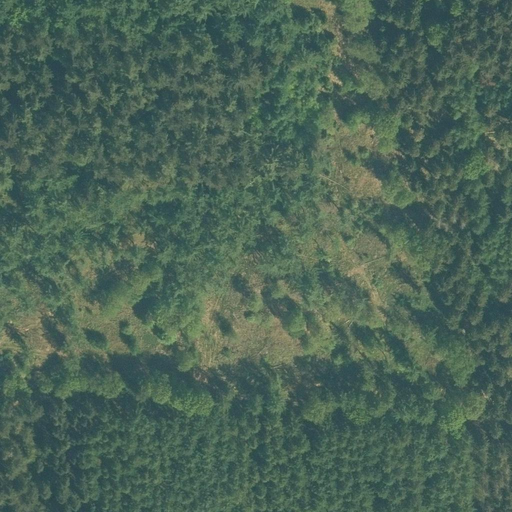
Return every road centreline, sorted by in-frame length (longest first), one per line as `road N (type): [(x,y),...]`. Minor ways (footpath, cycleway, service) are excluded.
road 1 (track): [(511,411),(0,374)]
road 2 (track): [(474,511),(471,410),(373,44)]
